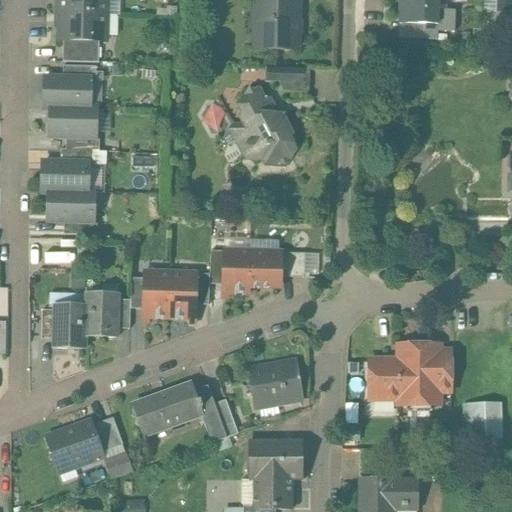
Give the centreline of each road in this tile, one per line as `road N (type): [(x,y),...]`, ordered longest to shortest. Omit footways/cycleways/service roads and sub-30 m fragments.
road 1 (residential): [(17,418),(20,2)]
road 2 (residential): [(17,418),(334,307)]
road 3 (residential): [(347,304),(341,259),(351,0)]
road 4 (residential): [(326,511),(334,307)]
road 5 (residential): [(347,304),(511,287)]
